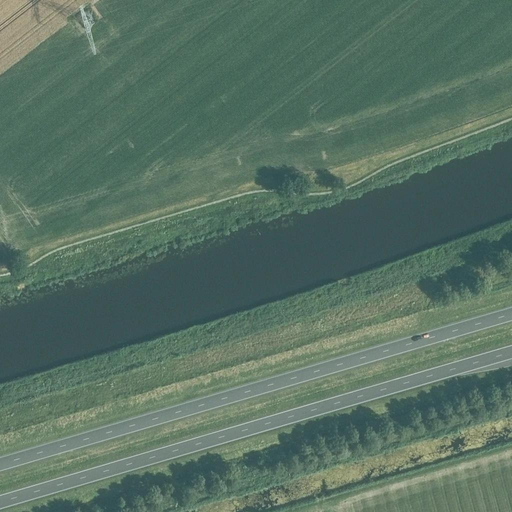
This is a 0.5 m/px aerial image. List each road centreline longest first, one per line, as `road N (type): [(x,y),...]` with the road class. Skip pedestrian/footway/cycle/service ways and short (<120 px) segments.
road 1 (trunk): [(0,505),(511,355)]
road 2 (trunk): [(511,320),(0,469)]
